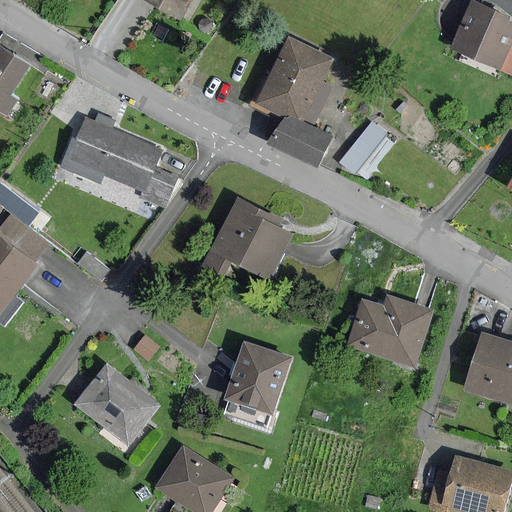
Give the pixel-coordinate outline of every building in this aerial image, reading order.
[(187,0),(142,0),(177,19),(187,0)] [(511,33),(511,18),(466,1),(447,51),(497,71),(511,33)] [(0,95),(16,106),(22,96),(17,93),(38,59),(0,35),(0,36),(0,95)] [(330,58),(290,39),(259,103),(266,106),(287,117),(299,122),(330,58)] [(165,149),(89,116),(68,165),(103,180),(107,172),(147,189),(145,195),(167,205),(179,176),(157,167),(165,149)] [(299,122),(287,117),(274,144),(315,163),(328,136),(320,132),(299,122)] [(365,176),(390,146),(382,139),(385,135),(371,124),(340,162),(353,173),(356,169),(365,176)] [(285,216),(245,196),(210,263),(227,272),(235,256),(274,275),(296,230),(282,223),(285,216)] [(0,317),(1,318),(41,260),(40,259),(49,245),(11,218),(3,230),(0,227),(0,317)] [(110,268),(90,253),(83,262),(103,277),(110,268)] [(349,344),(412,365),(429,314),(385,299),(381,311),(362,305),(349,344)] [(161,346),(149,336),(139,347),(152,358),(161,346)] [(511,348),(480,339),(466,389),(511,401),(511,348)] [(254,340),(235,394),(279,409),(297,355),(254,340)] [(114,364),(83,401),(132,440),(163,403),(114,364)] [(190,445),(163,484),(204,511),(211,511),(236,477),(190,445)] [(500,511),(511,474),(455,460),(450,478),(439,475),(431,507),(450,511),(500,511)]
